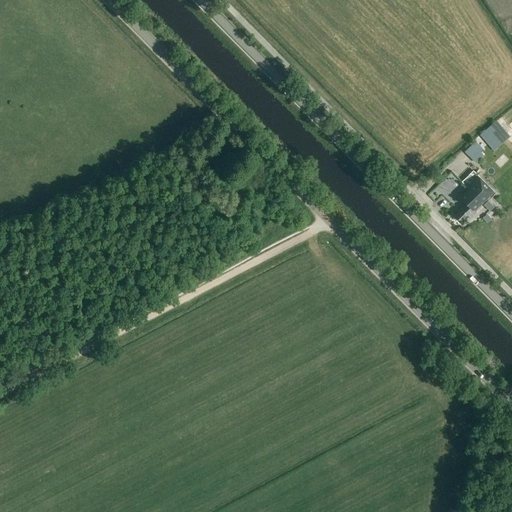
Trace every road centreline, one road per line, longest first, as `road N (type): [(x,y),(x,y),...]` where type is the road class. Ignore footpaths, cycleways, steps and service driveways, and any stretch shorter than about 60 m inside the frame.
road 1 (unclassified): [(511,405),(110,0)]
road 2 (secondary): [(511,315),(199,0)]
road 3 (track): [(0,395),(331,223)]
